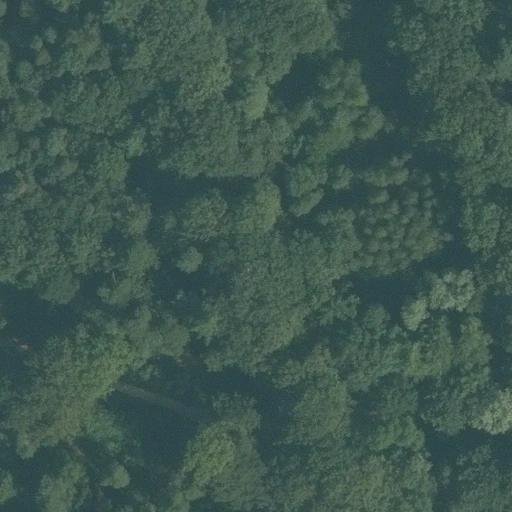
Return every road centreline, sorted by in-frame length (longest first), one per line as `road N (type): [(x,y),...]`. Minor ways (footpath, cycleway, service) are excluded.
road 1 (track): [(152,0),(343,511)]
road 2 (track): [(0,340),(324,461)]
